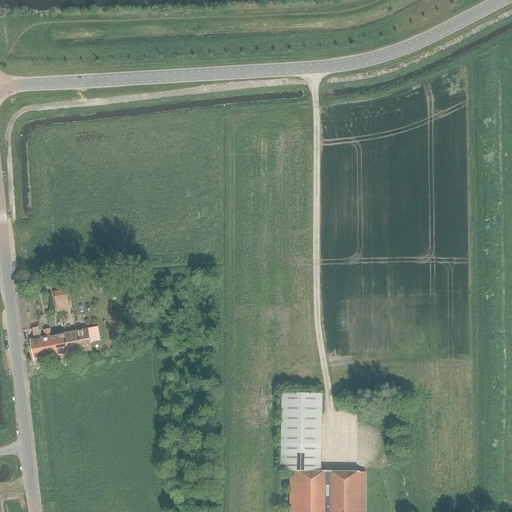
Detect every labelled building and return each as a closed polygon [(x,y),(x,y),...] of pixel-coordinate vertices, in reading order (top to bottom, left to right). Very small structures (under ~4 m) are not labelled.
[(98,279),(90,280),(92,292),(98,291),(98,288),(100,288),(98,279)] [(41,287),(32,289),(34,296),(42,294),(41,287)] [(56,303),(68,300),(66,290),(54,292),(56,303)] [(28,291),(20,292),(21,300),(30,299),(28,291)] [(128,292),(112,294),(113,300),(129,298),(128,292)] [(42,336),(41,336),(40,326),(33,327),(35,337),(31,338),(35,359),(45,357),(43,348),(45,348),(42,336)] [(92,349),(91,343),(101,341),(98,327),(89,329),(88,328),(78,330),(80,342),(82,341),(84,350),(92,349)] [(54,346),(51,334),(50,329),(44,330),(45,336),(42,336),(45,348),(43,348),(45,357),(59,355),(57,346),(54,346)] [(69,353),(84,350),(82,341),(80,342),(78,330),(65,332),(69,353)] [(59,355),(69,353),(65,332),(51,334),(54,346),(57,346),(59,355)] [(281,472),(291,472),(290,511),(365,511),(366,471),(322,471),(323,394),(282,393),(281,472)]
